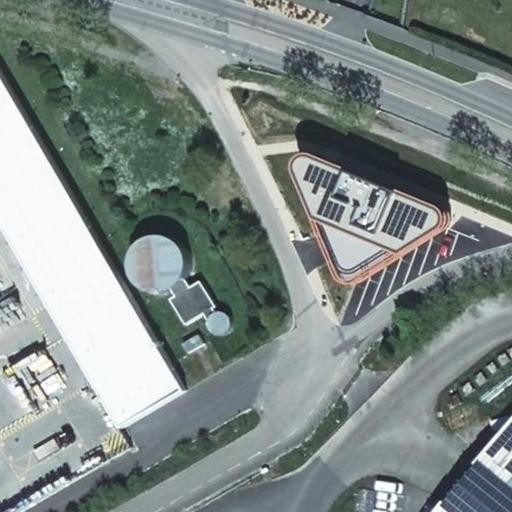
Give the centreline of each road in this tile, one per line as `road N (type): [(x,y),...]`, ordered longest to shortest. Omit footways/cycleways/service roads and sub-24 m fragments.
road 1 (secondary): [(72,0),(188,31),(383,66)]
road 2 (secondary): [(383,66),(286,15),(232,0)]
road 3 (unknown): [(0,232),(35,319),(15,355),(0,360)]
road 4 (secondary): [(511,134),(383,66)]
